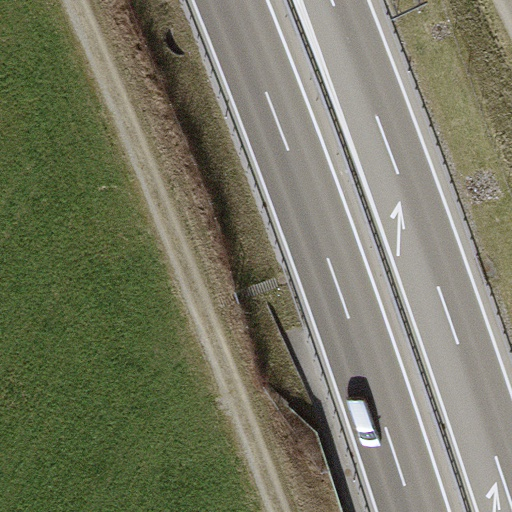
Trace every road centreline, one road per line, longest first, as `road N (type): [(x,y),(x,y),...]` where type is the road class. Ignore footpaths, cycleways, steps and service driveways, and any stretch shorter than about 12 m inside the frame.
road 1 (track): [(281,511),(170,202),(87,0)]
road 2 (trunk): [(233,0),(415,511)]
road 3 (trunk): [(511,488),(340,0)]
